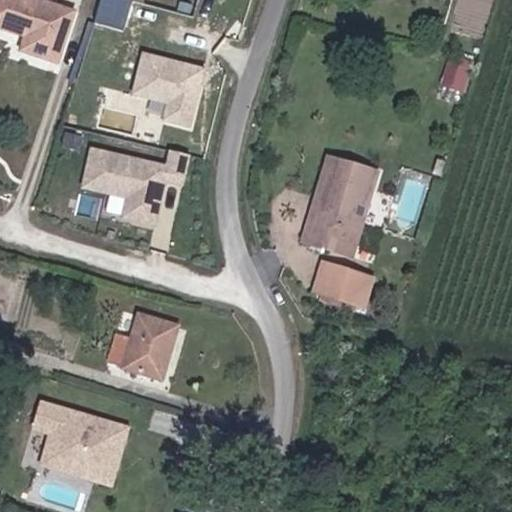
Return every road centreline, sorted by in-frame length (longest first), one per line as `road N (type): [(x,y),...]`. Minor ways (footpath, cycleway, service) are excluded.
road 1 (unclassified): [(284,0),(243,131),(239,230),(289,356),(278,511)]
road 2 (unknown): [(265,297),(147,275),(0,228)]
